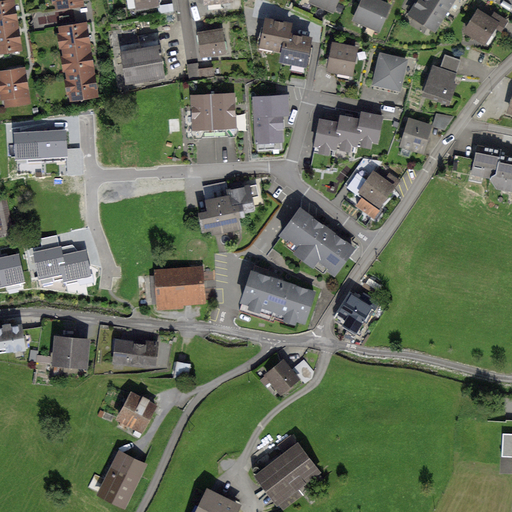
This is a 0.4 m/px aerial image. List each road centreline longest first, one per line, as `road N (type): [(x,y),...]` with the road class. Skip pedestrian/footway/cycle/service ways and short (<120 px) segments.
road 1 (residential): [(0,316),(81,316),(317,341)]
road 2 (residential): [(376,245),(511,62)]
road 3 (residential): [(190,173),(283,173),(376,245)]
road 4 (residential): [(317,341),(511,378)]
